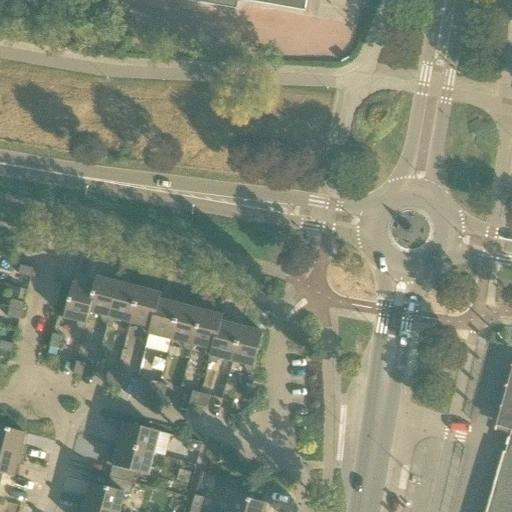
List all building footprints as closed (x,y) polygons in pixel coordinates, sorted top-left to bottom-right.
[(182,0),(237,9),(238,0),(305,11),(306,0),(182,0)] [(31,278),(33,269),(21,266),(19,275),(31,278)] [(97,278),(94,289),(89,312),(102,315),(101,318),(103,322),(108,323),(118,283),(97,278)] [(84,330),(89,312),(94,289),(73,283),(64,318),(78,322),(77,325),(79,328),(84,330)] [(131,323),(139,288),(118,283),(108,323),(113,324),(117,322),(117,320),(131,323)] [(159,299),(160,300),(161,294),(139,288),(131,323),(143,326),(143,329),(145,333),(148,334),(150,335),(159,299)] [(180,305),(160,300),(159,299),(150,335),(148,334),(147,339),(153,341),(157,338),(158,336),(171,340),(180,305)] [(22,312),(25,303),(12,300),(10,309),(22,312)] [(201,310),(180,305),(171,340),(184,343),(183,346),(186,349),(192,351),(193,346),(192,345),(201,310)] [(20,321),(22,312),(10,309),(8,317),(20,321)] [(192,345),(193,346),(205,349),(204,351),(207,355),(210,356),(212,356),(220,322),(222,322),(223,316),(201,310),(192,345)] [(241,327),(222,322),(220,322),(212,356),(210,356),(208,362),(215,363),(218,361),(219,358),(232,362),(241,327)] [(248,372),(252,374),(263,333),(241,327),(232,362),(245,365),(245,368),(248,372)] [(53,334),(50,347),(59,349),(62,336),(53,334)] [(0,350),(12,353),(14,345),(1,342),(0,346),(0,350)] [(82,376),(86,364),(77,362),(74,374),(82,376)] [(0,373),(6,375),(8,367),(0,364),(0,373)] [(114,384),(117,372),(109,370),(106,382),(114,384)] [(511,511),(511,371),(496,426),(511,431),(511,450),(511,455),(504,453),(487,511),(511,511)] [(114,384),(122,386),(123,386),(126,374),(117,372),(114,384)] [(156,395),(160,383),(151,381),(148,393),(156,395)] [(165,397),(168,385),(160,383),(156,395),(165,397)] [(256,386),(250,385),(247,384),(244,396),(252,399),(256,386)] [(198,406),(202,394),(193,391),(190,404),(198,406)] [(198,406),(206,408),(207,408),(210,396),(202,394),(198,406)] [(119,445),(154,454),(159,432),(119,422),(117,428),(119,432),(122,433),(119,445)] [(23,446),(26,434),(0,426),(0,450),(26,457),(28,451),(25,447),(23,446)] [(203,443),(202,443),(190,440),(187,448),(200,452),(203,443)] [(148,476),(154,454),(119,445),(116,457),(110,455),(108,462),(110,466),(113,467),(110,477),(134,483),(137,473),(148,476)] [(24,463),(26,457),(0,450),(0,485),(3,474),(15,477),(18,465),(21,465),(24,463)] [(131,495),(134,483),(110,477),(108,488),(90,484),(87,496),(84,495),(80,498),(79,504),(110,511),(119,511),(125,494),(131,495)] [(227,511),(264,511),(267,504),(232,495),(227,511)] [(192,508),(201,510),(204,498),(195,496),(192,508)]
